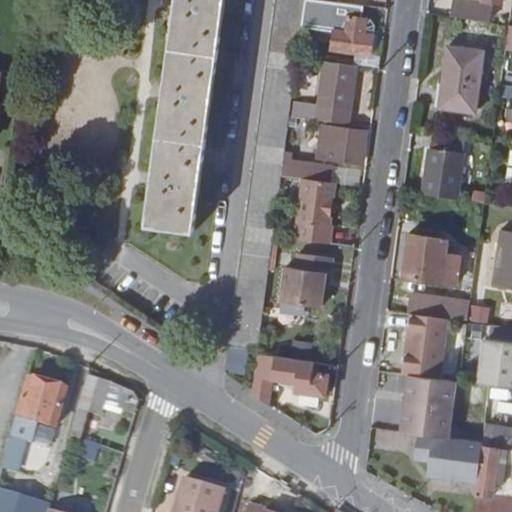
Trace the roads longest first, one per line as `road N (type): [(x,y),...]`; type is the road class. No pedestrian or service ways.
road 1 (unclassified): [(406,0),(338,485)]
road 2 (unclassified): [(207,400),(259,0)]
road 3 (secondary): [(0,313),(50,320),(165,375)]
road 4 (secondary): [(207,400),(338,485)]
road 5 (residential): [(165,375),(128,511)]
